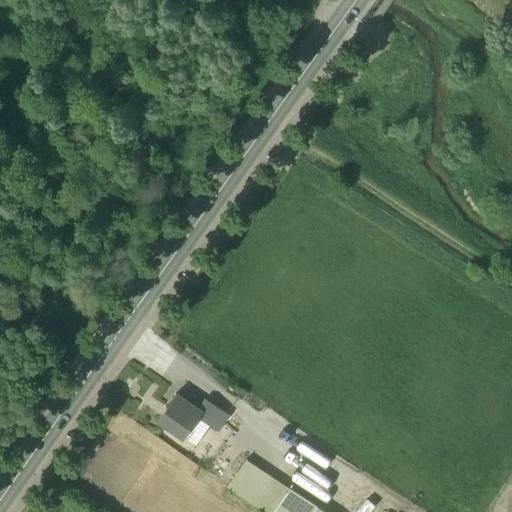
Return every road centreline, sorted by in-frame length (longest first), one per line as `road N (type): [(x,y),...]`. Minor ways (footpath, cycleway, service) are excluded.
road 1 (secondary): [(0,499),(348,11)]
road 2 (track): [(511,282),(251,117)]
